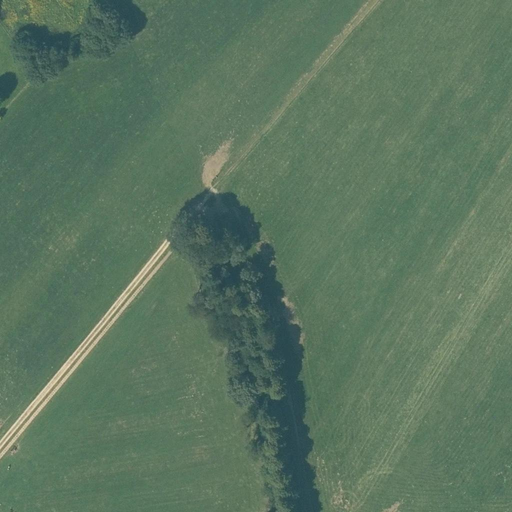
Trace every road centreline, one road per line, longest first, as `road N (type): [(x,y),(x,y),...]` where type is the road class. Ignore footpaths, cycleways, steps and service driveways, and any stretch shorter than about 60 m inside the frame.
road 1 (track): [(199,201),(226,215),(301,511)]
road 2 (track): [(199,201),(375,0)]
